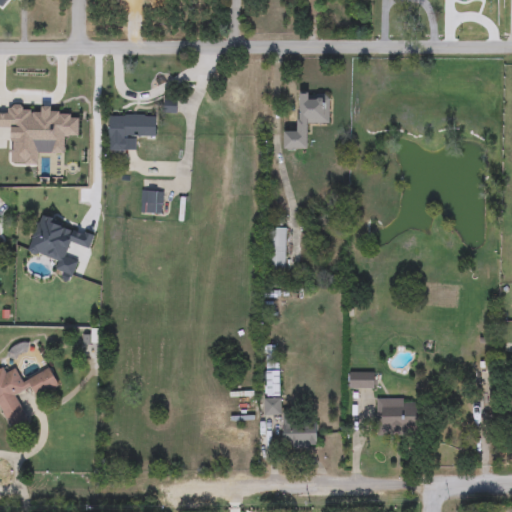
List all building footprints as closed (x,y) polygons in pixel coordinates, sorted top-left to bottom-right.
[(8,0),(0,0),(0,6),(1,8),(8,0)] [(308,150),(284,149),(284,130),(298,130),(299,93),(330,93),(329,124),(308,123),(308,150)] [(0,109),(12,109),(12,123),(0,123),(0,109)] [(57,114),(57,144),(29,144),(29,134),(19,134),(19,114),(57,114)] [(156,114),(157,140),(108,140),(108,115),(156,114)] [(161,191),(161,213),(141,213),(141,191),(161,191)] [(286,272),(266,272),(266,228),(286,228),(286,272)] [(266,415),(266,368),(280,368),(280,415),(266,415)] [(51,369),(59,386),(36,397),(33,389),(29,389),(17,395),(17,397),(29,421),(11,430),(0,406),(0,370),(17,370),(23,382),(51,369)] [(350,389),(350,372),(376,372),(376,389),(350,389)] [(419,432),(377,432),(377,399),(419,399),(419,432)] [(284,448),(283,420),(316,419),(317,447),(284,448)]
